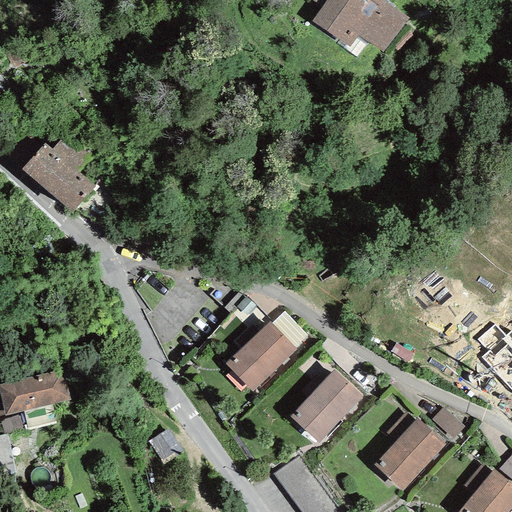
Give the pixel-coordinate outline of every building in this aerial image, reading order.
[(357,36),(382,52),(408,18),(386,0),(310,0),(321,7),(310,22),(349,46),(357,36)] [(21,170),(72,213),(94,186),(76,171),(90,154),(65,133),(52,148),(45,142),(21,170)] [(295,348),(308,335),(283,312),(271,324),(295,348)] [(271,324),(269,322),(225,365),(251,391),(296,349),(295,348),(271,324)] [(481,358),(511,391),(511,332),(510,331),(504,337),(494,325),(477,339),(488,352),(481,358)] [(71,400),(62,369),(0,384),(0,397),(4,414),(5,415),(71,400)] [(362,395),(333,369),(290,417),(318,443),(362,395)] [(452,439),(464,427),(443,407),(431,419),(452,439)] [(395,441),(415,420),(405,411),(386,432),(395,441)] [(19,415),(0,421),(4,434),(23,428),(19,415)] [(445,444),(417,418),(415,420),(395,441),(373,465),(402,491),(445,444)] [(6,435),(0,435),(0,474),(14,472),(6,435)] [(511,453),(498,469),(511,480),(511,453)] [(301,511),(340,511),(298,457),(273,473),(301,511)] [(473,494),(491,472),(481,464),(463,486),(473,494)] [(507,511),(511,506),(511,484),(494,469),(491,472),(473,494),(457,511),(507,511)]
